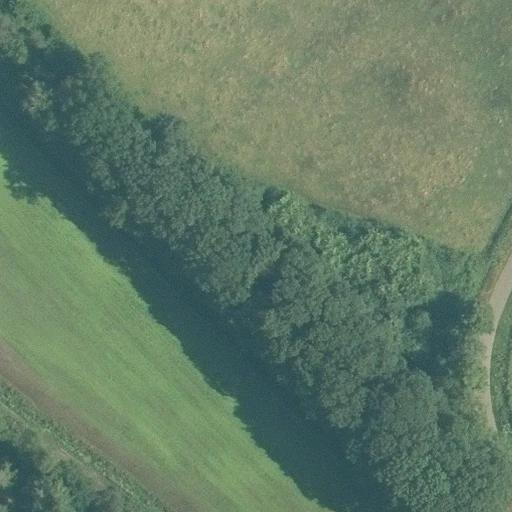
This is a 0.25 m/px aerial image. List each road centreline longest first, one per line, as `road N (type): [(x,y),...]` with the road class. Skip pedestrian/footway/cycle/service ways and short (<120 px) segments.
road 1 (unclassified): [(511,483),(494,448),(480,386),(486,341),(511,276)]
road 2 (track): [(135,511),(0,396)]
